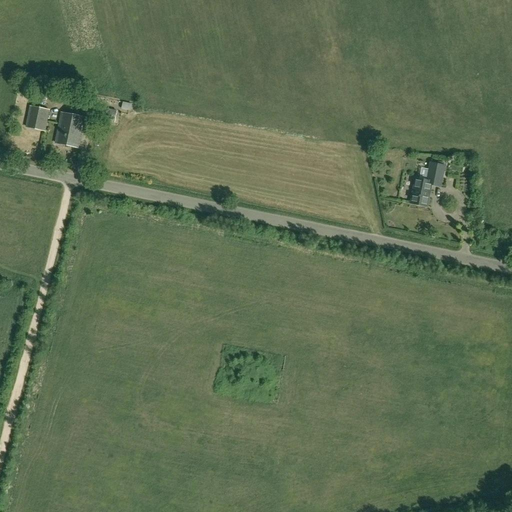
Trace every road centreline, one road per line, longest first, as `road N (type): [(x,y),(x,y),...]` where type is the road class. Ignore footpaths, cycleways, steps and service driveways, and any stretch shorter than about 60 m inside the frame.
road 1 (unclassified): [(0,165),(511,269)]
road 2 (track): [(0,448),(64,205)]
